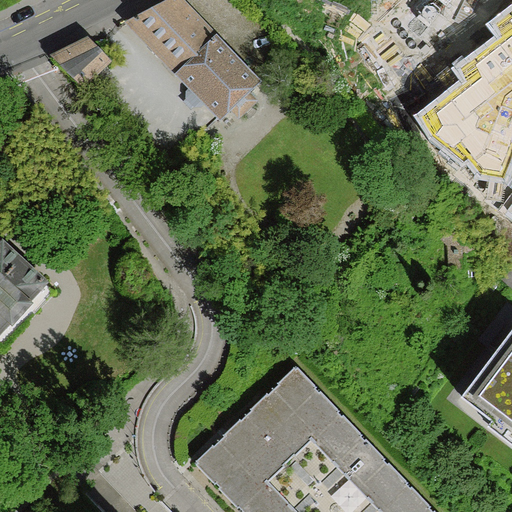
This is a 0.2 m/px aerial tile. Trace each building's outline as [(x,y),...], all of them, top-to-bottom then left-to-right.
[(180,0),(172,0),(127,22),(179,75),(217,39),(180,0)] [(511,18),(511,20),(511,23),(511,35),(475,65),(481,77),(428,118),(435,134),(454,148),(460,143),(482,170),(500,173),(511,144),(511,18)] [(217,39),(179,75),(192,88),(206,102),(221,117),(259,83),(217,39)] [(105,62),(88,43),(56,59),(80,85),(105,62)] [(206,102),(192,88),(188,92),(188,98),(196,106),(201,106),(206,102)] [(0,157),(8,156),(4,128),(0,128),(0,157)] [(475,236),(467,244),(455,244),(456,269),(482,269),(482,243),(475,236)] [(0,335),(49,286),(5,244),(0,249),(0,335)] [(511,333),(461,400),(493,424),(488,430),(511,448),(511,333)] [(436,511),(298,367),(195,464),(241,511),(436,511)]
